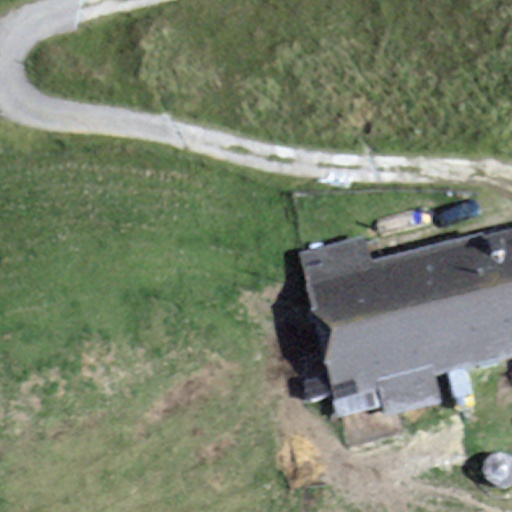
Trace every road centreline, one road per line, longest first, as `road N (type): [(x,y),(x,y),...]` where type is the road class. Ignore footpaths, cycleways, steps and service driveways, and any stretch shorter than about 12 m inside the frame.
road 1 (track): [(511,178),(275,159),(39,107),(15,96),(0,63)]
road 2 (track): [(0,57),(8,39),(46,17),(114,0)]
